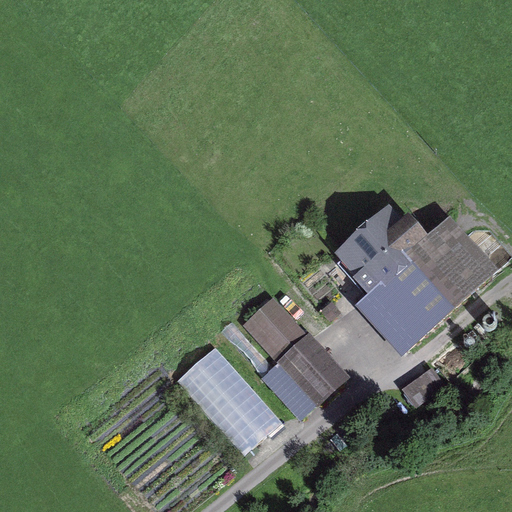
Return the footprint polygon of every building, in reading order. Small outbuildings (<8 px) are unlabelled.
[(378,224),(339,259),(375,298),(366,306),(404,347),(489,270),(449,226),(428,244),(408,222),(391,238),(378,224)] [(247,272),(216,300),(233,318),(263,291),(247,272)] [(344,383),(273,306),(245,331),(279,368),(263,383),(300,423),(344,383)] [(214,353),(176,386),(241,459),(278,426),(214,353)] [(446,387),(432,368),(402,389),(416,408),(446,387)]
